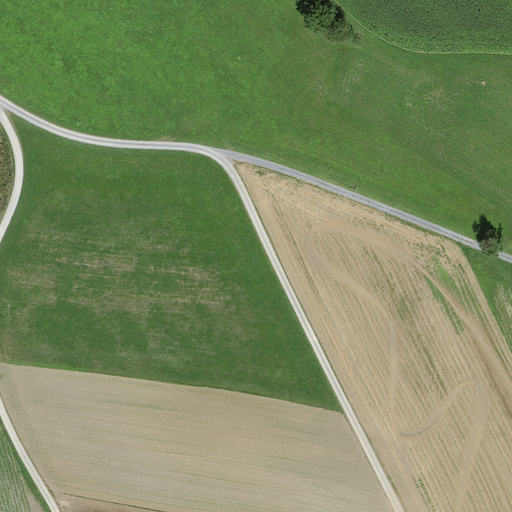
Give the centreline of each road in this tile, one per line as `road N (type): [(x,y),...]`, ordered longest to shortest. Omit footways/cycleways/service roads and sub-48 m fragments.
road 1 (track): [(511,261),(269,166),(199,149),(93,143),(0,103)]
road 2 (track): [(212,152),(241,191),(396,511)]
road 3 (track): [(0,236),(19,174),(0,112)]
